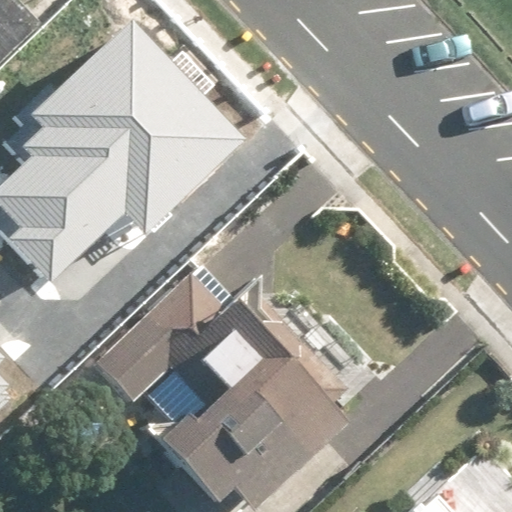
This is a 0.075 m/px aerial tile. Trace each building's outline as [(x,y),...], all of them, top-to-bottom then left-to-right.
[(0,0),(0,58),(33,28),(5,0),(0,0)] [(36,156),(0,188),(0,247),(41,292),(127,214),(145,233),(248,138),(135,16),(25,117),(39,132),(25,144),(36,156)] [(207,511),(267,511),(345,428),(290,376),(323,340),(253,275),(232,299),(193,263),(76,390),(207,511)] [(0,401),(13,389),(0,376),(0,370),(8,363),(0,354),(0,401)] [(439,511),(420,492),(399,511),(439,511)]
